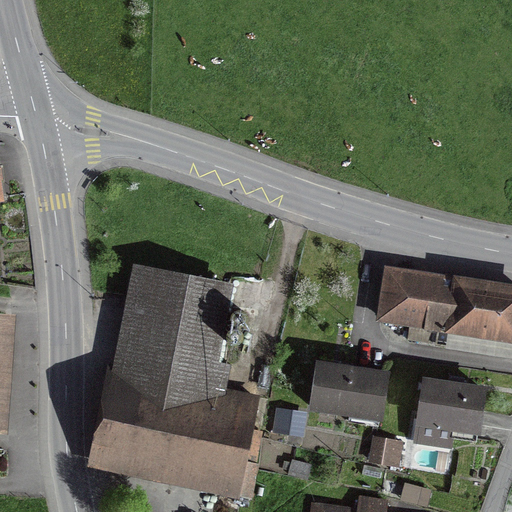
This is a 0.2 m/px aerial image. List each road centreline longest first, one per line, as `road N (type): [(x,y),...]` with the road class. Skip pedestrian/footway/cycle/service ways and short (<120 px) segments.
road 1 (residential): [(32,115),(406,232),(511,254)]
road 2 (secondary): [(32,115),(61,276),(65,481),(75,511)]
